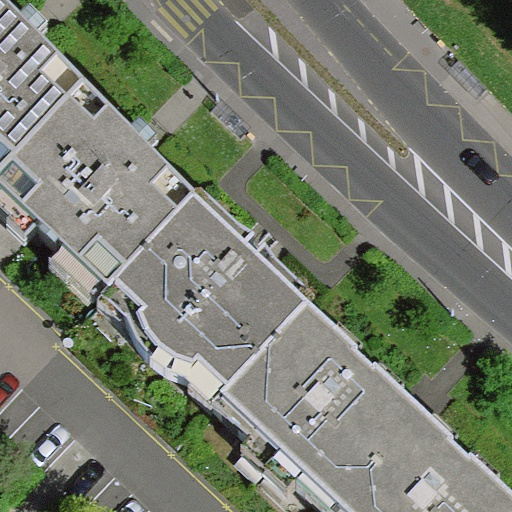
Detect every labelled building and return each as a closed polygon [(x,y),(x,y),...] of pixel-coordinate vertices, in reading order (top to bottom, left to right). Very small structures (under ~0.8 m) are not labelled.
[(0,8),(0,186),(87,95),(0,8)] [(87,95),(0,186),(0,197),(43,237),(73,205),(91,223),(61,255),(109,300),(114,295),(195,208),(87,95)] [(220,231),(195,208),(114,295),(137,315),(126,328),(136,347),(153,369),(171,382),(190,388),(194,392),(207,379),(229,401),(310,315),(284,291),(278,273),(267,258),(257,266),(247,256),(256,247),(239,237),(220,231)] [(342,511),(426,424),(310,315),(229,401),(216,415),(250,447),(257,440),(306,486),(298,494),(317,511),(342,511)] [(511,511),(511,504),(426,424),(342,511),(511,511)]
